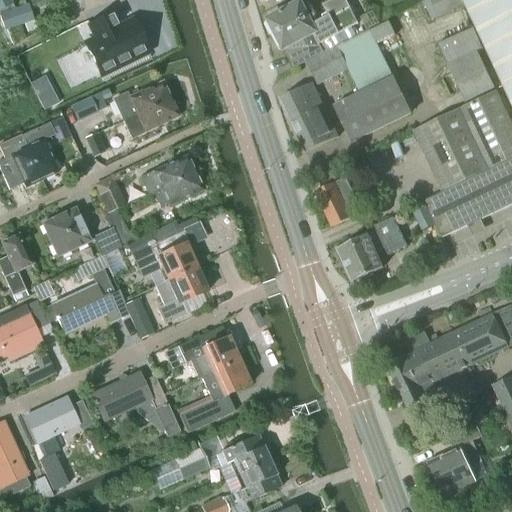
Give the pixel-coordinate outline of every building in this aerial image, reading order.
[(0,0),(0,9),(12,4),(9,0),(0,0)] [(300,2),(267,19),(275,35),(273,36),(279,48),(282,49),(292,69),(306,62),(354,37),(350,29),(358,25),(345,0),(334,0),(323,6),(327,14),(322,17),(324,21),(313,26),(300,2)] [(511,0),(424,0),(421,1),(430,21),(463,5),(511,108),(511,0)] [(26,5),(0,14),(0,20),(4,31),(31,20),(26,5)] [(95,38),(84,44),(100,76),(147,53),(131,20),(118,27),(112,14),(88,26),(95,38)] [(354,37),(306,62),(317,85),(349,69),(351,74),(355,82),(354,83),(358,93),(333,105),(350,142),(409,114),(392,76),(389,78),(374,45),(395,36),(388,22),(354,37)] [(472,29),(450,39),(459,59),(446,65),(463,102),(492,88),(475,51),(481,48),(472,29)] [(126,92),(112,99),(114,104),(122,121),(170,99),(162,82),(129,97),(126,92)] [(312,82),(280,99),(292,126),(325,110),(312,82)] [(107,90),(99,94),(102,100),(110,96),(107,90)] [(511,124),(496,93),(413,132),(442,192),(511,159),(511,124)] [(90,98),(70,108),(75,120),(95,110),(90,98)] [(170,99),(122,121),(130,139),(136,136),(178,116),(170,99)] [(305,153),(339,136),(325,110),(292,126),(305,153)] [(48,124),(21,136),(41,180),(57,172),(42,141),(53,136),(53,134),(48,124)] [(85,137),(87,142),(86,142),(93,157),(105,152),(96,132),(85,137)] [(412,135),(401,140),(405,147),(415,142),(412,135)] [(0,152),(3,158),(0,159),(0,173),(8,190),(22,183),(24,188),(41,180),(21,136),(4,144),(0,145),(0,152)] [(186,156),(140,177),(147,194),(151,193),(160,189),(194,173),(186,156)] [(511,159),(442,192),(423,201),(425,205),(434,223),(441,238),(511,205),(511,159)] [(160,189),(151,193),(159,208),(167,204),(168,207),(203,190),(194,173),(160,189)] [(345,178),(315,193),(332,227),(362,213),(345,178)] [(116,188),(99,196),(107,214),(116,210),(124,206),(116,188)] [(425,205),(413,210),(421,229),(434,223),(425,205)] [(74,209),(57,216),(41,224),(57,258),(73,250),(90,243),(74,209)] [(116,210),(107,214),(114,229),(121,244),(131,240),(116,210)] [(376,252),(384,248),(388,256),(408,247),(394,218),(375,227),(376,230),(336,249),(352,283),(384,268),(376,252)] [(154,245),(132,255),(142,277),(160,269),(166,281),(196,268),(190,255),(192,254),(182,232),(175,235),(170,224),(149,234),(154,245)] [(112,228),(92,236),(101,256),(115,250),(120,247),(112,228)] [(31,264),(17,235),(0,243),(6,256),(0,259),(0,270),(3,277),(12,295),(25,289),(16,271),(31,264)] [(50,306),(42,310),(49,324),(57,320),(63,333),(79,325),(103,314),(108,324),(118,320),(110,301),(115,299),(101,269),(105,267),(100,256),(85,264),(90,275),(95,285),(50,306)] [(186,314),(181,303),(206,291),(196,268),(166,281),(153,287),(161,306),(156,308),(164,324),(186,314)] [(0,358),(39,340),(34,330),(46,325),(36,302),(35,300),(0,316),(0,358)] [(407,408),(420,401),(425,404),(432,400),(434,395),(429,384),(511,345),(511,310),(510,306),(429,344),(424,334),(406,342),(411,352),(386,364),(407,408)] [(152,333),(144,316),(131,322),(139,339),(152,333)] [(192,360),(200,378),(200,379),(238,362),(227,338),(226,338),(221,327),(177,347),(184,364),(192,360)] [(238,362),(201,379),(209,397),(202,400),(204,404),(177,416),(186,433),(233,411),(226,395),(249,385),(238,362)] [(49,364),(39,369),(44,380),(54,375),(49,364)] [(138,373),(91,394),(103,422),(131,409),(159,433),(163,431),(165,435),(177,430),(152,378),(142,383),(138,373)] [(511,376),(492,386),(507,420),(509,426),(511,424),(511,376)] [(65,398),(24,417),(36,444),(55,435),(76,425),(79,430),(91,424),(80,401),(69,406),(65,398)] [(0,499),(29,487),(25,478),(27,476),(3,422),(0,423),(0,499)] [(428,463),(423,470),(427,478),(436,480),(444,497),(475,483),(487,477),(480,462),(471,442),(481,437),(475,425),(454,435),(459,447),(427,462),(428,463)] [(95,434),(86,438),(93,453),(102,448),(95,434)] [(225,450),(226,453),(214,458),(225,481),(238,475),(271,460),(265,445),(262,446),(257,435),(225,450)] [(161,439),(152,443),(155,448),(163,444),(161,439)] [(197,449),(172,461),(181,481),(206,469),(197,449)] [(271,460),(238,475),(225,481),(235,505),(248,499),(249,501),(280,487),(275,476),(278,474),(271,460)] [(62,474),(47,481),(52,491),(67,484),(62,474)] [(42,478),(31,483),(40,501),(51,496),(42,478)] [(226,511),(220,499),(200,508),(201,511),(226,511)]
